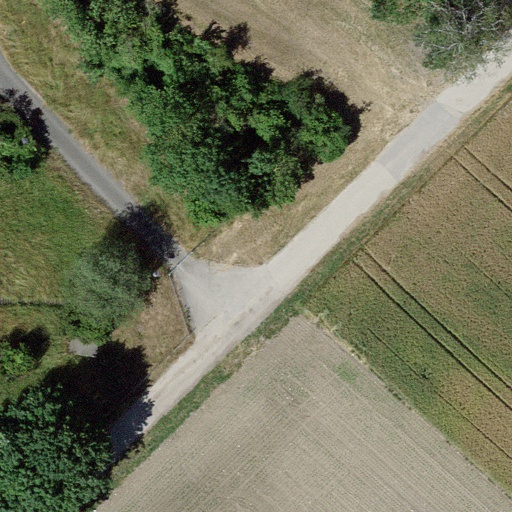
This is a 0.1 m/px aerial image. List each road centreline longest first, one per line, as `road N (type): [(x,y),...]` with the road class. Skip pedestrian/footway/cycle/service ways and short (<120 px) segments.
road 1 (track): [(511,55),(42,511)]
road 2 (track): [(0,71),(236,321)]
